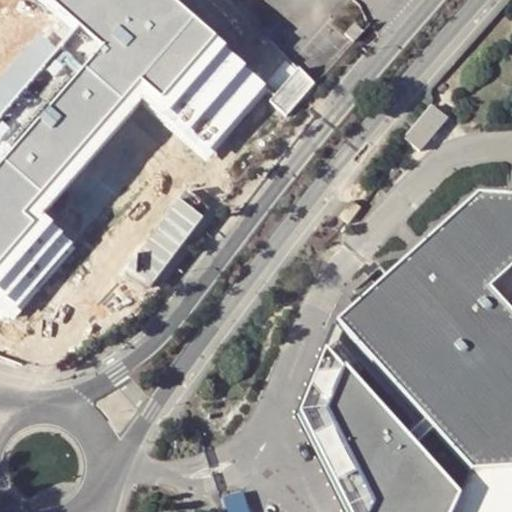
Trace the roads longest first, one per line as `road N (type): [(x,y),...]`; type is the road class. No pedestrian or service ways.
road 1 (tertiary): [(102,471),(282,236),(483,0)]
road 2 (unknown): [(102,471),(201,469),(241,454),(379,239),(439,173),(469,158),(511,156)]
road 3 (tertiary): [(432,0),(117,371),(56,411)]
